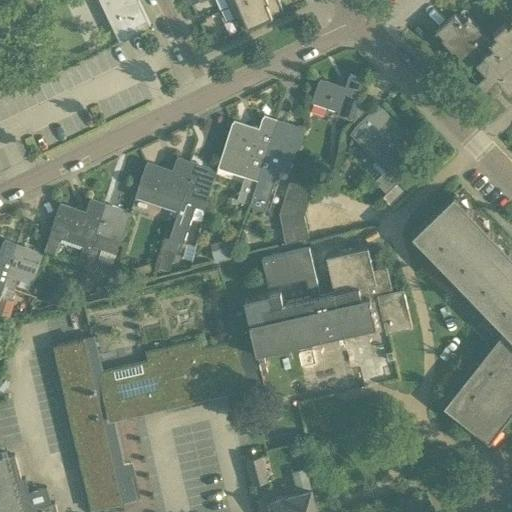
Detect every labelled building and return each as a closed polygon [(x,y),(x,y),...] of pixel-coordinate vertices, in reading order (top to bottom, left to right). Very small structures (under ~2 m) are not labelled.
[(100,0),(119,41),(140,31),(149,27),(151,26),(139,0),(100,0)] [(278,0),(242,0),(229,6),(234,19),(237,18),(242,29),(283,10),(278,0)] [(511,15),(511,16),(511,15),(511,20),(508,24),(505,21),(494,31),(497,34),(491,41),(468,16),(462,21),(455,13),(437,29),(444,36),(442,38),(453,50),(455,49),(460,54),(458,56),(469,68),(477,60),(486,71),(477,79),(485,88),(498,76),(510,89),(511,86),(511,15)] [(206,35),(210,43),(218,40),(214,31),(206,35)] [(358,111),(365,104),(358,96),(364,78),(349,73),(345,87),(319,79),(312,101),(339,110),(338,114),(350,118),(351,116),(354,119),(361,113),(358,111)] [(493,85),(488,90),(494,96),(499,91),(493,85)] [(371,110),(365,104),(358,111),(361,113),(354,119),(358,123),(355,125),(350,132),(386,169),(375,180),(387,193),(405,176),(393,163),(415,141),(378,103),(371,110)] [(249,204),(253,193),(265,156),(277,120),(263,115),(258,130),(232,121),(218,165),(245,174),(237,200),(249,204)] [(303,128),(277,120),(265,156),(253,193),(269,198),(283,155),(294,158),(303,128)] [(138,185),(181,198),(183,199),(185,193),(188,182),(184,180),(189,162),(175,158),(171,170),(146,162),(138,185)] [(183,199),(181,198),(170,234),(184,238),(194,205),(201,207),(203,199),(207,200),(216,171),(189,162),(184,180),(188,182),(185,193),(183,199)] [(292,173),(288,185),(311,192),(315,181),(292,173)] [(311,192),(288,185),(285,195),(308,203),(311,192)] [(511,332),(450,410),(489,441),(491,439),(486,435),(496,423),(500,427),(509,415),(505,411),(511,402),(511,251),(508,248),(504,252),(493,241),(498,237),(487,226),(483,230),(473,220),(477,215),(467,205),(462,209),(452,198),(456,194),(454,192),(418,226),(511,323),(511,332)] [(285,195),(279,213),(304,214),(308,203),(285,195)] [(86,263),(90,254),(100,223),(97,222),(103,204),(89,199),(84,213),(59,205),(52,227),(44,249),(57,253),(61,239),(83,247),(78,260),(86,263)] [(100,223),(90,254),(98,256),(113,262),(116,253),(129,212),(103,204),(97,222),(100,223)] [(304,214),(279,213),(283,230),(306,225),(304,214)] [(309,237),(306,225),(283,230),(285,242),(309,237)] [(180,239),(166,235),(162,246),(165,246),(158,267),(169,271),(180,239)] [(214,260),(228,257),(224,239),(210,242),(214,260)] [(0,290),(16,245),(2,240),(0,245),(0,290)] [(247,309),(258,352),(385,321),(387,330),(413,324),(403,285),(393,288),(387,264),(373,267),(367,244),(326,254),(334,289),(320,292),(308,245),(261,256),(268,285),(305,276),(310,294),(283,301),(281,289),(244,298),(247,309)] [(16,245),(0,290),(0,294),(10,298),(17,278),(33,283),(43,254),(16,245)] [(149,262),(134,266),(137,277),(153,272),(149,262)] [(82,272),(77,287),(86,290),(91,275),(82,272)] [(44,277),(37,297),(53,303),(60,283),(44,277)] [(13,301),(1,297),(0,300),(0,313),(7,316),(13,301)] [(238,340),(237,341),(200,350),(198,341),(147,353),(149,361),(100,373),(92,336),(56,345),(94,508),(121,502),(121,499),(135,496),(130,475),(125,476),(111,416),(248,383),(238,340)] [(293,445),(290,449),(291,453),(295,456),(300,455),(302,451),(301,447),(297,444),(293,445)] [(0,511),(57,511),(55,502),(50,503),(41,505),(23,496),(19,479),(21,478),(15,454),(5,456),(5,454),(0,454),(0,511)] [(252,485),(253,484),(269,480),(262,455),(245,459),(252,485)] [(270,500),(273,511),(317,511),(305,469),(293,472),(299,492),(270,500)] [(421,507),(423,511),(428,511),(434,509),(432,503),(421,507)]
